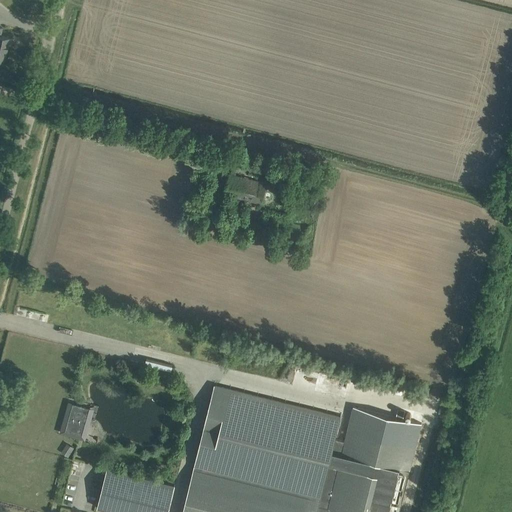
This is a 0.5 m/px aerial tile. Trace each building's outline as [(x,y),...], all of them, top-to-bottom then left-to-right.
[(0,27),(0,60),(3,61),(9,38),(0,35),(0,34),(2,27),(0,27)] [(218,193),(261,203),(266,184),(224,173),(218,193)] [(290,200),(308,206),(312,193),(294,188),(290,200)] [(260,224),(218,213),(216,221),(258,232),(260,224)] [(287,232),(309,238),(311,228),(304,226),(305,225),(297,223),(297,224),(289,222),(287,232)] [(400,511),(423,424),(404,419),(406,411),(398,410),(396,417),(353,406),(344,441),(335,439),(341,416),(214,385),(182,511),(400,511)] [(74,402),(66,428),(82,433),(89,406),(74,402)] [(64,453),(69,455),(72,447),(68,445),(64,453)] [(168,511),(175,485),(107,468),(97,507),(116,511),(168,511)]
